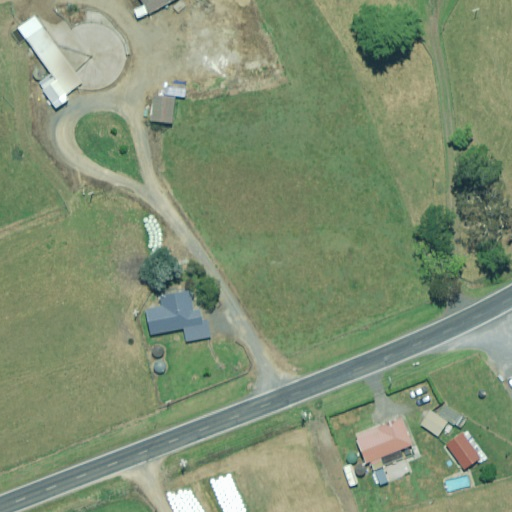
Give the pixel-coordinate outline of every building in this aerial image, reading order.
[(175,0),(144,0),(147,4),(137,10),(141,18),(175,0)] [(85,83),(45,26),(29,37),(59,80),(46,89),(56,103),(85,83)] [(179,97),(158,95),(156,121),(177,122),(179,97)] [(199,308),(195,290),(164,296),(166,306),(149,309),(154,334),(187,328),(189,341),(212,337),(207,307),(199,308)] [(452,424),(434,411),(424,424),(442,437),(452,424)] [(417,445),(408,418),(359,433),(371,471),(404,460),(401,450),(417,445)] [(271,469),(266,456),(256,461),(261,473),(271,469)]
